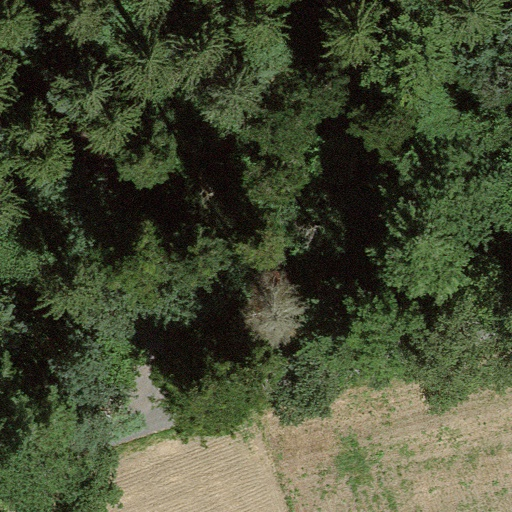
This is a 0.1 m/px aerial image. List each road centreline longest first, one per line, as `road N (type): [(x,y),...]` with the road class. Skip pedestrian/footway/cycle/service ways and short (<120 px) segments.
road 1 (residential): [(511,323),(175,407),(0,484)]
road 2 (track): [(0,73),(78,115),(175,407)]
